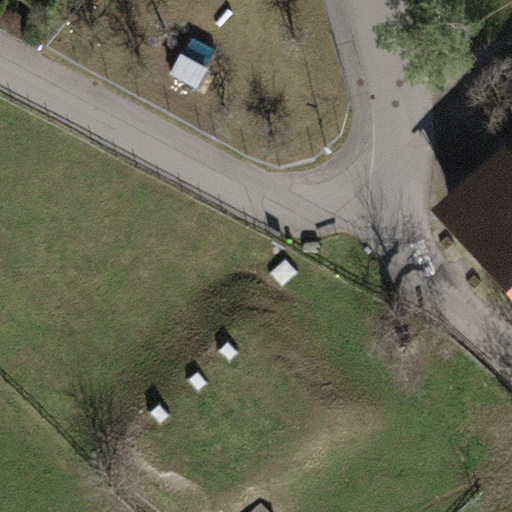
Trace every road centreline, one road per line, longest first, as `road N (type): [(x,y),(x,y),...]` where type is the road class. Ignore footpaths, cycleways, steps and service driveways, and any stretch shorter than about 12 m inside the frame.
road 1 (residential): [(0,54),(295,211),(391,205)]
road 2 (residential): [(391,205),(400,99),(372,0)]
road 3 (residential): [(391,205),(511,336)]
